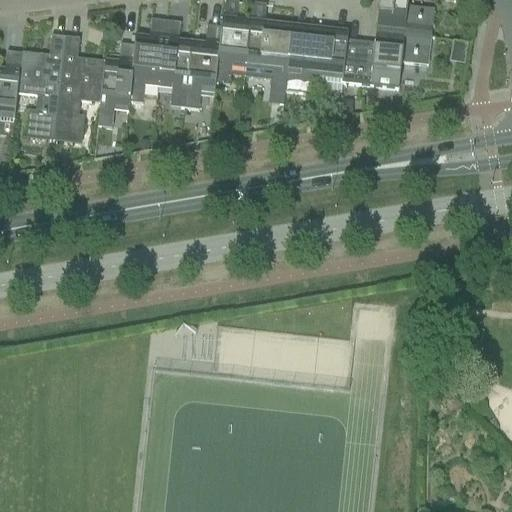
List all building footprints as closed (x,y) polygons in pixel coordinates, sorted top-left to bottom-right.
[(378,0),(377,15),(375,34),(431,40),(434,11),(407,8),(407,0),(378,0)] [(221,31),(215,87),(228,89),(230,77),(242,78),(242,80),(244,80),(244,78),(245,78),(250,27),(251,23),(251,20),(250,19),(249,22),(223,19),(224,16),(223,16),(222,20),(221,31)] [(149,39),(135,37),(134,49),(128,106),(142,107),(144,90),(157,91),(165,23),(151,21),(149,39)] [(250,27),(245,78),(250,79),(250,80),(251,80),(252,79),(263,80),(263,81),(264,81),(264,80),(271,81),(268,107),(282,108),(284,94),(286,77),(287,77),(293,28),(251,23),(250,27)] [(165,24),(157,91),(171,93),(169,110),(183,112),(191,45),(190,45),(178,44),(180,26),(165,24)] [(286,77),(284,94),(312,98),(313,89),(314,80),(304,79),(305,69),(343,74),(347,43),(348,34),(293,28),(287,77),(286,77)] [(191,45),(183,112),(193,113),(198,114),(198,113),(200,96),(214,98),(215,87),(221,31),(206,29),(205,46),(192,45),(191,45)] [(374,46),(347,43),(343,74),(342,86),(398,93),(401,65),(428,68),(431,40),(375,34),(374,46)] [(22,57),(17,97),(37,99),(35,113),(35,114),(29,113),(26,142),(54,145),(57,113),(66,40),(51,39),(48,65),(42,65),(42,58),(22,56),(22,57)] [(57,113),(54,145),(80,148),(84,120),(78,119),(79,113),(80,104),(99,107),(104,65),(82,63),(76,62),(78,42),(66,40),(57,113)] [(99,113),(97,130),(99,130),(112,132),(112,127),(113,115),(127,116),(128,106),(134,49),(120,47),(118,65),(106,63),(104,63),(104,65),(99,107),(99,113)] [(0,127),(1,122),(14,123),(15,113),(17,97),(22,57),(7,55),(5,73),(0,72),(0,127)] [(342,86),(343,74),(316,71),(314,80),(313,89),(341,92),(342,86)] [(340,102),(340,116),(352,117),(352,103),(340,102)] [(240,124),(239,133),(248,134),(249,125),(240,124)] [(141,143),(140,153),(149,154),(150,144),(141,143)]
